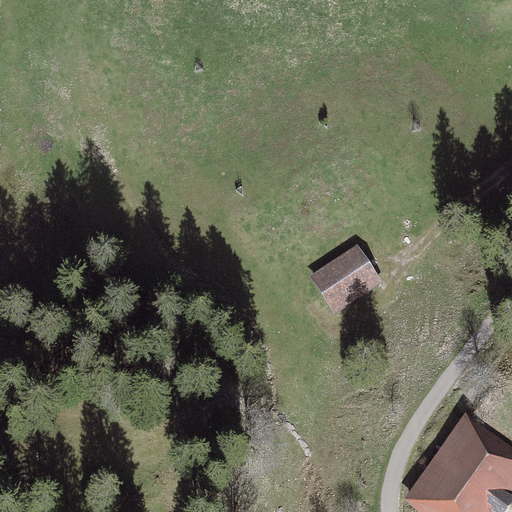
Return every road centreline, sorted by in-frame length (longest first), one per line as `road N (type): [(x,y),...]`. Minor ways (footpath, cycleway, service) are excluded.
road 1 (unclassified): [(511,297),(411,431),(395,467),(390,511)]
road 2 (track): [(414,256),(511,164)]
